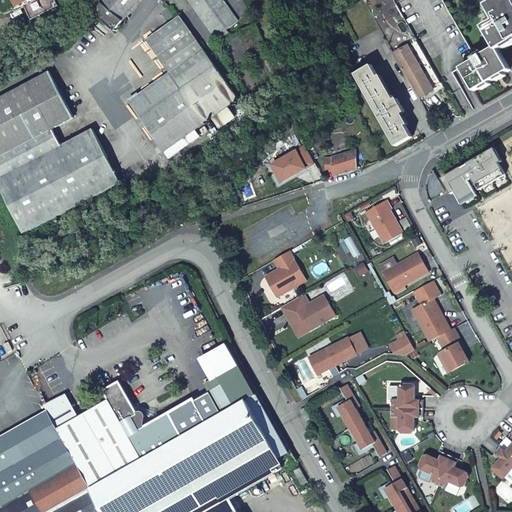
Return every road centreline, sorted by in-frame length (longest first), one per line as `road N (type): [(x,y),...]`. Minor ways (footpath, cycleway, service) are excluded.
road 1 (residential): [(342,511),(201,259),(173,250),(29,325)]
road 2 (residential): [(391,168),(511,376)]
road 3 (residential): [(511,104),(391,168)]
